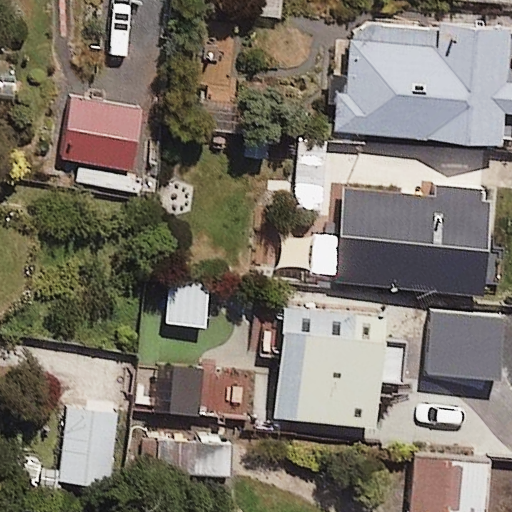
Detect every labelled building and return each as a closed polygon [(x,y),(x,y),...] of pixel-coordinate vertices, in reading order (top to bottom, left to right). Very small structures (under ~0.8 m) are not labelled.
[(276,17),(277,0),(250,0),(249,15),(276,17)] [(511,34),(501,34),(501,28),(433,23),(432,47),(332,41),(326,131),(493,142),(495,110),(511,111),(511,34)] [(135,106),(64,97),(56,158),(18,153),(14,178),(87,187),(124,192),(135,106)] [(284,203),(318,206),(323,152),(290,149),(284,203)] [(475,294),(483,199),(338,187),(330,282),(475,294)] [(201,325),(204,283),(167,281),(165,323),(201,325)] [(398,384),(402,314),(275,306),(268,418),(368,424),(370,382),(398,384)] [(105,482),(111,412),(62,408),(56,478),(105,482)] [(225,475),(227,441),(140,437),(138,471),(225,475)] [(480,511),(484,458),(410,453),(406,511),(480,511)]
